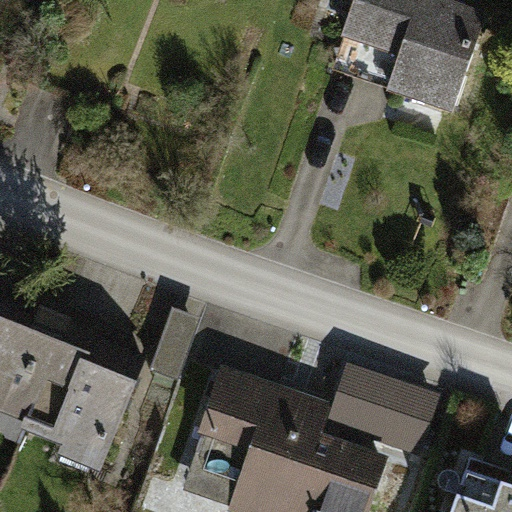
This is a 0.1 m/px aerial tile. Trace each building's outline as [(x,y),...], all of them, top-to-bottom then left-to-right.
[(388,84),(460,115),(500,24),(444,0),(348,0),(337,26),(401,54),(388,84)] [(0,415),(23,424),(59,326),(0,304),(0,415)] [(59,326),(23,424),(105,454),(141,356),(59,326)] [(240,511),(364,511),(383,457),(322,436),(331,411),(228,375),(199,459),(253,477),(240,511)] [(453,511),(511,511),(511,476),(471,463),(453,511)]
